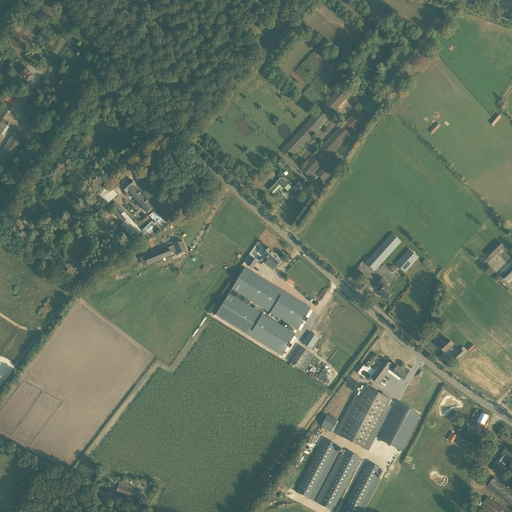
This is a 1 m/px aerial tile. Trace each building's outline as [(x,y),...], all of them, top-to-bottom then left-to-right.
[(30,78),(32,76),(25,67),(21,71),(22,73),(21,74),(28,82),(31,80),(30,78)] [(46,85),(50,88),(57,78),(53,75),(46,85)] [(347,98),(338,89),(281,151),(290,159),(347,98)] [(17,100),(19,97),(11,91),(9,94),(17,100)] [(9,95),(5,100),(15,107),(19,102),(9,95)] [(0,135),(7,125),(1,122),(9,109),(4,106),(0,111),(0,135)] [(314,173),(367,116),(358,108),(301,169),(312,180),(316,175),(314,173)] [(60,117),(50,110),(47,114),(58,121),(60,117)] [(433,135),(441,126),(439,124),(431,133),(433,135)] [(13,156),(25,138),(15,131),(0,153),(0,170),(5,174),(16,158),(13,156)] [(342,159),(336,153),(333,157),(339,162),(342,159)] [(324,181),(338,166),(331,159),(316,175),(324,181)] [(287,191),(291,187),(280,178),(269,190),(273,194),(281,185),(287,191)] [(147,214),(153,208),(134,186),(136,185),(131,180),(121,188),(126,193),(125,194),(128,197),(131,195),(147,214)] [(300,181),(298,183),(292,189),(296,192),(303,184),(300,181)] [(108,185),(98,194),(95,197),(104,207),(117,195),(108,185)] [(141,230),(116,202),(109,208),(123,223),(120,225),(136,242),(142,238),(144,241),(161,228),(162,230),(168,224),(154,208),(147,214),(152,220),(141,230)] [(365,263),(374,271),(401,242),(392,234),(365,263)] [(147,265),(153,263),(171,255),(170,253),(176,251),(178,255),(186,251),(182,241),(174,245),(168,248),(167,245),(143,254),(147,265)] [(499,241),(486,254),(491,260),(505,247),(499,241)] [(275,267),(281,260),(274,254),(268,249),(262,255),(268,260),(265,263),(273,269),(275,267)] [(405,273),(419,258),(409,249),(395,264),(405,273)] [(252,258),(247,264),(252,268),(257,261),(252,258)] [(430,264),(425,259),(422,263),(427,268),(430,264)] [(507,272),(502,277),(507,282),(511,277),(511,264),(511,266),(511,267),(507,271),(507,272)] [(311,308),(245,268),(217,315),(283,355),(296,334),(246,304),(249,299),(299,329),(311,308)] [(386,300),(392,293),(384,286),(388,283),(383,278),(378,284),(383,288),(379,292),(383,296),(383,297),(386,300)] [(310,332),(302,344),(311,349),(318,338),(310,332)] [(447,339),(438,347),(444,353),(453,345),(447,339)] [(299,369),(310,353),(301,347),(290,363),(299,369)] [(461,349),(457,353),(453,356),(457,361),(465,354),(461,349)] [(392,366),(392,365),(385,360),(371,378),(378,384),(389,369),(392,366)] [(392,366),(389,369),(393,372),(392,372),(400,378),(405,372),(397,366),(395,368),(392,366)] [(391,401),(391,400),(364,386),(364,387),(344,425),(327,416),(321,426),(365,450),(366,449),(365,449),(391,400),(391,401)] [(401,451),(417,420),(420,415),(420,416),(420,415),(398,404),(379,439),(379,440),(401,451)] [(474,429),(481,432),(489,416),(482,413),(474,429)] [(451,432),(447,438),(452,442),(456,436),(451,432)] [(337,446),(328,442),(324,439),(296,492),(310,499),(337,446)] [(501,455),(499,457),(497,460),(501,464),(506,459),(511,463),(511,461),(511,453),(506,449),(501,455)] [(360,458),(346,451),(319,504),(332,511),(360,458)] [(501,464),(497,460),(496,460),(492,465),(500,472),(505,467),(501,464)] [(358,511),(381,469),(368,462),(341,511),(358,511)] [(511,491),(494,478),(487,486),(511,505),(511,491)] [(116,492),(137,501),(140,493),(131,490),(132,487),(120,482),(116,492)] [(507,511),(488,497),(480,507),(487,511),(507,511)]
